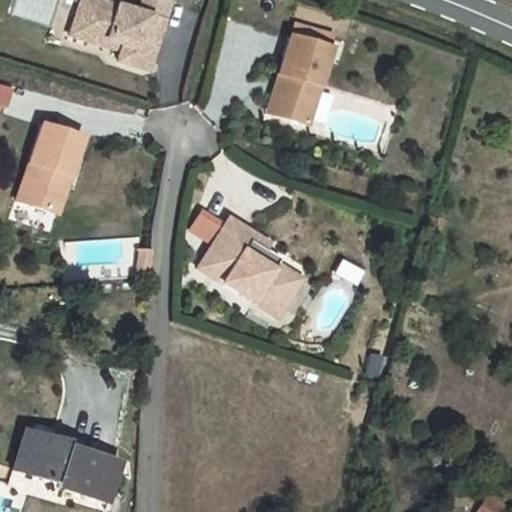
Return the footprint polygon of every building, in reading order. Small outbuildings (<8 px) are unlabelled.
[(164,20),(95,0),(80,0),(73,24),(107,34),(106,39),(116,42),(124,44),(119,60),(149,68),(164,20)] [(107,34),(73,24),(69,35),(114,48),(116,42),(106,39),(107,34)] [(332,40),(289,29),(279,68),(286,70),(275,108),(310,117),(332,40)] [(286,70),(279,68),(268,106),(275,108),(286,70)] [(40,126),(16,202),(49,212),(61,174),(68,177),(81,138),(40,126)] [(61,174),(49,212),(56,215),(68,177),(61,174)] [(266,248),(226,222),(197,270),(251,306),(258,297),(282,312),(298,285),(273,269),(269,275),(255,265),(262,254),(266,248)] [(277,263),(262,254),(255,265),(269,275),(273,269),(277,263)] [(258,297),(251,306),(276,322),(282,312),(258,297)] [(59,498),(73,450),(31,438),(17,486),(59,498)]
